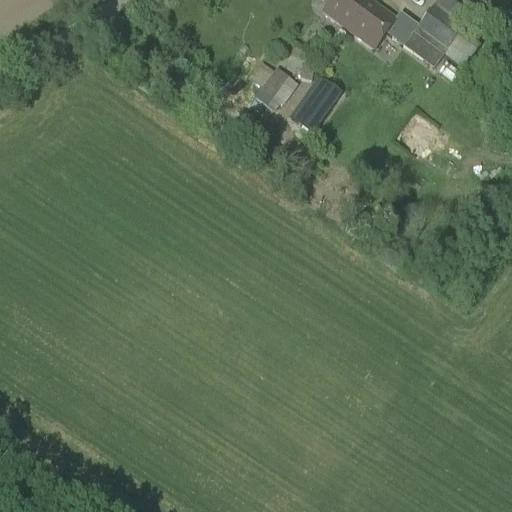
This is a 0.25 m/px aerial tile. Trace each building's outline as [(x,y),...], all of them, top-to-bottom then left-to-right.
[(366,0),(332,0),(321,16),(374,55),(386,37),(395,43),(410,23),(399,16),(396,21),(366,0)] [(440,0),(439,0),(412,35),(442,59),(443,57),(461,71),(480,48),(462,33),(463,32),(458,28),(465,18),(440,0)] [(314,68),(302,66),(298,83),(311,85),(314,68)] [(291,95),(297,88),(296,88),(275,72),(273,75),(272,76),(260,92),(259,93),(278,108),(279,108),(280,109),(291,95)] [(316,80),(297,107),(321,125),(341,97),(316,80)] [(505,189),(493,202),(500,208),(511,195),(505,189)]
